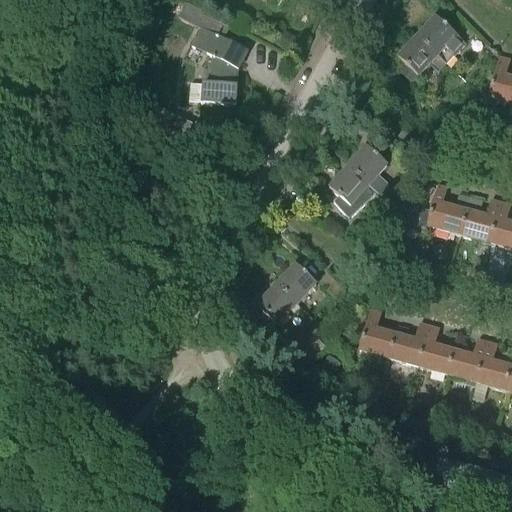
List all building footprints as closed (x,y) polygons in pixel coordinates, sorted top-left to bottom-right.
[(435,20),(416,40),(446,67),(465,47),(435,20)] [(193,88),(191,109),(239,112),(241,92),(235,92),(237,73),(238,73),(247,55),(201,31),(191,49),(212,60),(210,89),(193,88)] [(446,67),(416,40),(397,61),(406,69),(400,76),(412,87),(429,68),(438,76),(446,67)] [(488,101),(511,107),(511,81),(505,80),(510,64),(499,61),(488,101)] [(458,78),(448,89),(455,95),(465,84),(458,78)] [(455,95),(448,89),(430,108),(437,114),(455,95)] [(142,122),(151,104),(138,97),(129,115),(142,122)] [(150,140),(140,161),(150,167),(161,146),(150,140)] [(92,144),(80,160),(89,167),(100,151),(92,144)] [(172,151),(161,146),(150,167),(161,172),(172,151)] [(120,147),(113,157),(133,171),(140,161),(120,147)] [(365,149),(347,170),(376,196),(381,200),(388,192),(388,185),(379,177),(387,168),(365,149)] [(183,156),(172,151),(161,172),(172,177),(183,156)] [(193,162),(183,156),(172,177),(183,183),(193,162)] [(113,157),(106,167),(126,181),(133,171),(113,157)] [(99,176),(119,190),(126,181),(106,167),(99,176)] [(376,196),(347,170),(328,191),(338,200),(333,206),(348,222),(376,196)] [(426,229),(460,239),(466,214),(442,208),(447,191),(438,189),(426,229)] [(104,210),(114,217),(128,197),(119,190),(104,210)] [(114,217),(124,224),(138,204),(128,197),(114,217)] [(413,198),(404,208),(412,214),(420,203),(413,198)] [(460,239),(489,247),(500,206),(490,203),(486,220),(466,214),(460,239)] [(138,204),(124,224),(133,231),(148,212),(138,204)] [(489,247),(511,253),(511,227),(506,225),(510,209),(500,206),(489,247)] [(389,207),(380,218),(387,224),(396,213),(389,207)] [(387,224),(380,218),(370,229),(377,235),(387,224)] [(316,287),(295,267),(276,288),(297,307),(316,287)] [(297,307),(276,288),(257,308),(277,327),(297,307)] [(359,354),(388,363),(395,339),(377,333),(381,317),(370,314),(359,354)] [(297,347),(304,354),(323,333),(317,326),(297,347)] [(388,363),(417,371),(429,330),(419,327),(414,344),(395,339),(388,363)] [(417,371),(447,379),(453,355),(435,350),(439,333),(429,330),(417,371)] [(447,379),(476,387),(487,346),(477,343),(472,360),(453,355),(447,379)] [(476,387),(505,395),(511,371),(492,366),(497,349),(487,346),(476,387)] [(315,378),(326,386),(339,368),(328,360),(315,378)] [(490,419),(484,438),(491,441),(497,422),(490,419)] [(490,469),(507,474),(510,465),(493,460),(490,469)] [(479,508),(485,511),(511,511),(511,483),(444,466),(436,477),(480,507),(479,508)]
